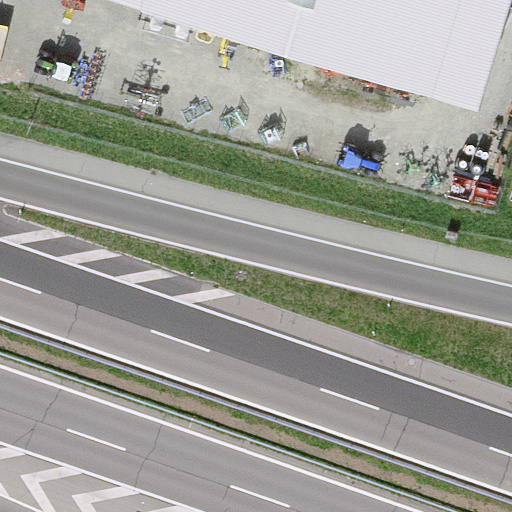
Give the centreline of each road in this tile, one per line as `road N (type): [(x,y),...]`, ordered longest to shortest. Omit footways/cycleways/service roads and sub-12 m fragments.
road 1 (motorway): [(511,455),(0,277)]
road 2 (motorway): [(511,304),(0,178)]
road 3 (motorway): [(0,407),(303,511)]
